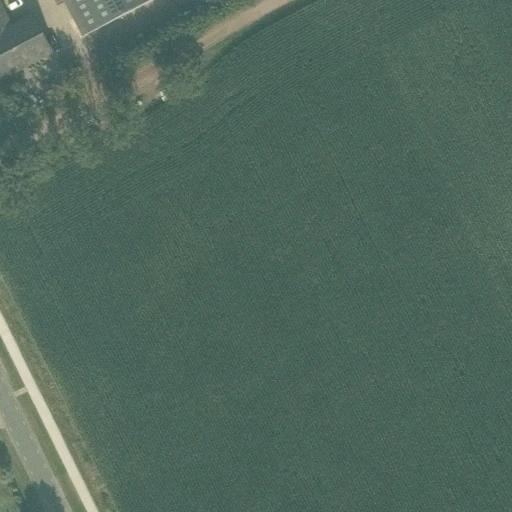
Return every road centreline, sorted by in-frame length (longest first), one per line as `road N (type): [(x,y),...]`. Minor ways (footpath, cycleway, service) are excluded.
road 1 (track): [(0,158),(314,0)]
road 2 (tertiary): [(59,511),(0,389)]
